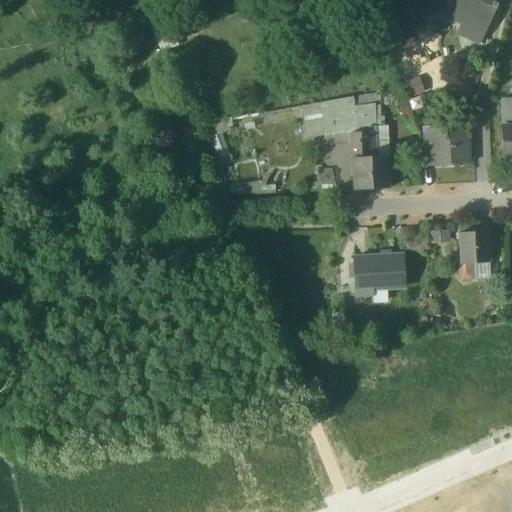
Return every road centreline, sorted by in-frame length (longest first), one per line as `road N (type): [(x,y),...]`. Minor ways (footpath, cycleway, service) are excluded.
road 1 (residential): [(511,453),(359,511)]
road 2 (residential): [(511,199),(352,206)]
